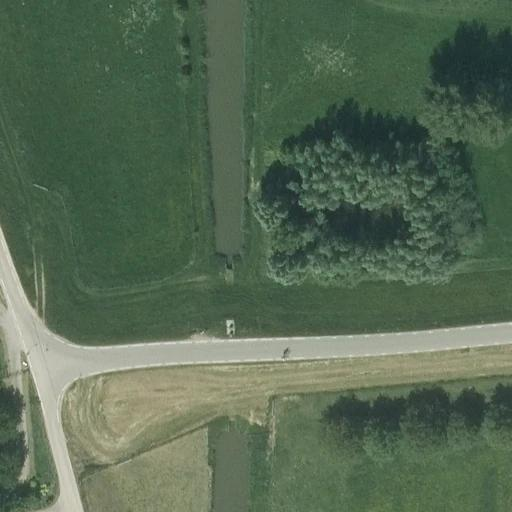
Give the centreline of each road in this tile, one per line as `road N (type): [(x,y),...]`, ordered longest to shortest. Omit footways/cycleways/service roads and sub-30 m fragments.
road 1 (unclassified): [(34,361),(511,332)]
road 2 (unclassified): [(70,511),(34,361)]
